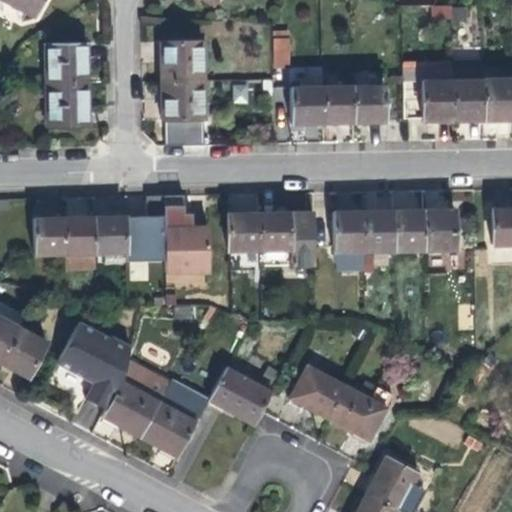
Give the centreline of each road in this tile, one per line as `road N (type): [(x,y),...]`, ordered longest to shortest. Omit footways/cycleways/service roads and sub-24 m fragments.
road 1 (residential): [(511,160),(138,171)]
road 2 (residential): [(190,511),(0,409)]
road 3 (residential): [(138,171),(131,0)]
road 4 (residential): [(138,171),(0,176)]
